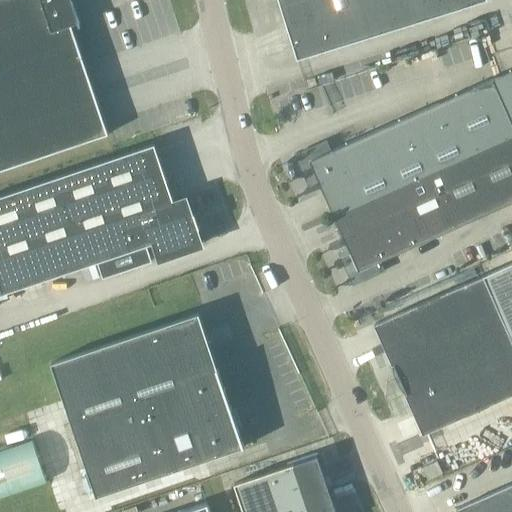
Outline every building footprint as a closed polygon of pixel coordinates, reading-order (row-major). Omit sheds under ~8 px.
[(0,0),(0,170),(109,134),(72,24),(78,22),(79,25),(80,24),(72,0),(0,0)] [(279,0),(298,59),(374,35),(412,23),(450,11),(485,0),(279,0)] [(302,164),(308,177),(311,182),(319,179),(334,214),(351,251),(343,255),(351,273),(356,271),(361,273),(363,278),(381,269),(378,262),(511,202),(511,120),(493,78),(329,152),(326,144),(307,152),(309,156),(307,162),(302,164)] [(175,203),(155,144),(0,196),(0,283),(3,293),(99,261),(104,276),(153,260),(148,244),(156,242),(161,257),(200,244),(195,229),(200,227),(195,213),(190,215),(185,200),(175,203)] [(507,247),(486,254),(491,270),(511,263),(507,247)] [(511,263),(484,276),(375,324),(393,364),(395,364),(401,378),(408,393),(406,394),(423,434),(511,394),(511,263)] [(199,313),(52,363),(97,496),(243,447),(243,448),(244,447),(199,313)] [(29,407),(10,411),(12,419),(31,415),(29,407)] [(33,440),(0,450),(0,497),(47,481),(33,440)] [(297,462),(234,484),(243,511),(336,511),(318,455),(297,462)] [(437,461),(423,468),(428,480),(443,473),(437,461)] [(511,511),(511,483),(456,508),(458,511),(511,511)]
